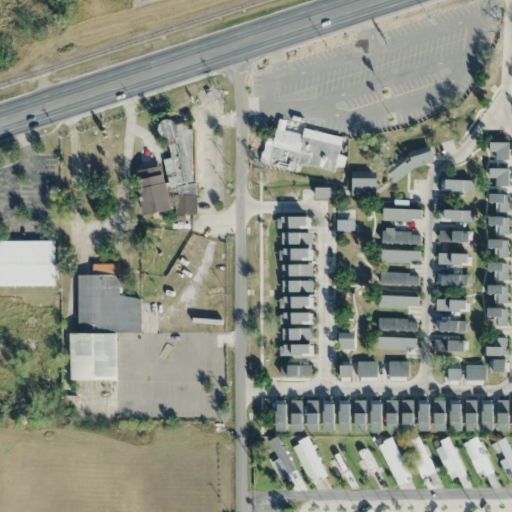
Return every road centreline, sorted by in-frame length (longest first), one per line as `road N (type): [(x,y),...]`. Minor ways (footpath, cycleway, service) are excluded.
road 1 (residential): [(234,511),(232,42)]
road 2 (primary): [(0,118),(363,0)]
road 3 (residential): [(511,494),(304,494),(284,500),(281,511)]
